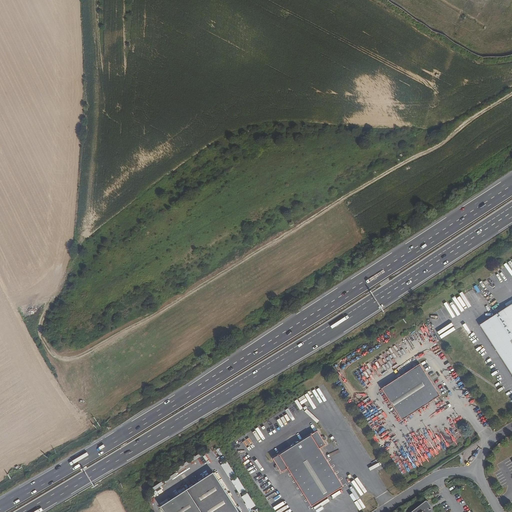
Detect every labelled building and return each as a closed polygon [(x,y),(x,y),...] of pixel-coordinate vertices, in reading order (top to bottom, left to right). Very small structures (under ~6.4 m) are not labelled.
[(511,303),(479,325),(511,376),(511,303)] [(417,366),(380,391),(400,423),(437,397),(417,366)] [(312,507),(344,487),(320,449),(327,445),(318,432),(306,439),(301,443),(301,442),(300,442),(299,442),(298,442),(297,443),(296,443),(297,445),(295,446),(294,444),(294,445),(293,445),(293,446),(292,446),(292,447),(291,447),(291,448),(291,449),(274,459),(282,473),(289,469),(312,507)] [(224,465),(231,476),(236,473),(229,462),(224,465)] [(238,511),(214,474),(187,491),(200,511),(238,511)] [(241,493),(247,489),(239,476),(233,480),(241,493)] [(200,511),(187,491),(162,508),(164,511),(200,511)] [(252,509),(258,505),(250,493),(244,497),(252,509)] [(432,511),(432,510),(431,509),(430,510),(429,509),(432,507),(427,501),(412,511),(432,511)]
